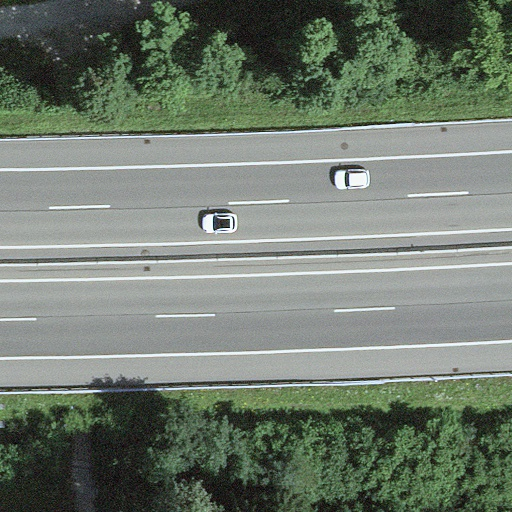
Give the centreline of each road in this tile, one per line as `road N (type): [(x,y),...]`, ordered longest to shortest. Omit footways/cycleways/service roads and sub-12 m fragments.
road 1 (motorway): [(0,329),(511,313)]
road 2 (motorway): [(511,199),(0,215)]
road 3 (track): [(85,440),(87,95),(73,11)]
